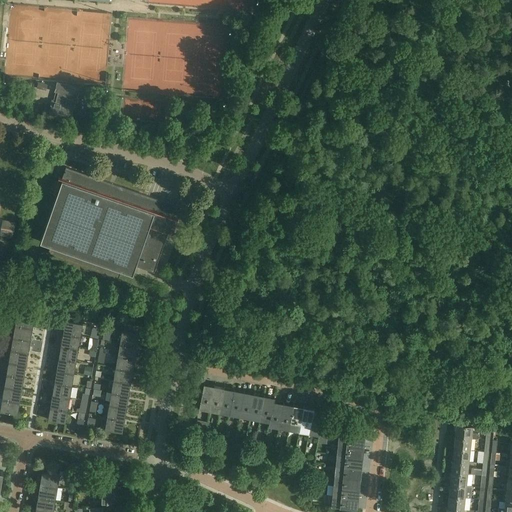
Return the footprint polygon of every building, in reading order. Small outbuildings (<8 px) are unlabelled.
[(79,88),(58,82),(55,91),(58,92),(56,101),(52,100),(48,117),(69,123),(74,105),(67,104),(69,95),(77,97),(79,88)] [(177,205),(114,183),(66,166),(40,240),(51,244),(48,253),(119,278),(122,269),(133,272),(136,264),(154,271),(168,231),(173,233),(175,227),(174,226),(177,218),(173,217),(177,205)] [(3,219),(0,231),(0,235),(12,238),(16,221),(3,219)] [(35,315),(17,312),(15,324),(33,327),(35,315)] [(83,323),(65,320),(63,332),(81,335),(83,323)] [(30,339),(33,327),(15,324),(13,336),(30,339)] [(90,337),(94,337),(98,338),(99,335),(96,335),(98,327),(92,326),(90,337)] [(140,333),(122,330),(120,342),(137,345),(140,333)] [(61,345),(79,348),(81,335),(63,332),(61,345)] [(11,349),(28,352),(30,339),(13,336),(11,349)] [(137,345),(120,342),(118,354),(135,357),(137,345)] [(59,357),(76,360),(79,348),(61,345),(59,357)] [(26,364),(28,352),(11,349),(8,361),(26,364)] [(135,357),(118,354),(116,367),(133,370),(135,357)] [(79,356),(78,364),(89,366),(90,359),(79,356)] [(57,369),(74,372),(76,360),(59,357),(57,369)] [(24,377),(26,364),(8,361),(6,373),(24,377)] [(133,370),(116,367),(113,379),(131,382),(133,370)] [(55,382),(72,385),(74,372),(57,369),(55,382)] [(22,389),(24,377),(6,373),(4,386),(22,389)] [(131,382),(113,379),(111,391),(129,394),(131,382)] [(52,394),(70,397),(72,385),(55,382),(52,394)] [(204,382),(199,408),(210,409),(215,384),(204,382)] [(220,411),(224,386),(215,384),(210,409),(220,411)] [(20,401),(22,389),(4,386),(2,398),(20,401)] [(224,386),(220,411),(230,413),(235,388),(224,386)] [(235,388),(230,413),(240,415),(245,390),(235,388)] [(245,390),(240,415),(250,417),(255,391),(245,390)] [(129,394),(111,391),(109,404),(127,407),(129,394)] [(255,391),(250,417),(260,419),(265,393),(255,391)] [(274,399),(275,395),(265,393),(260,419),(269,421),(269,420),(270,421),(274,399)] [(50,406),(68,409),(70,397),(52,394),(50,406)] [(0,410),(17,414),(20,401),(2,398),(0,397),(0,410)] [(269,421),(268,425),(279,427),(284,401),(274,399),(270,421),(269,420),(269,421)] [(284,401),(279,427),(289,429),(294,403),(284,401)] [(299,430),(304,405),(294,403),(289,429),(299,430)] [(107,416),(124,419),(127,407),(109,404),(107,416)] [(309,432),(314,407),(304,405),(299,430),(309,432)] [(48,419),(66,422),(68,409),(50,406),(48,419)] [(319,434),(324,409),(314,407),(309,432),(319,434)] [(105,428),(122,431),(124,419),(107,416),(105,428)] [(360,430),(363,419),(357,417),(354,428),(360,430)] [(88,418),(87,426),(93,427),(95,419),(88,418)] [(473,425),(456,423),(455,435),(471,437),(478,437),(478,432),(472,432),(473,425)] [(365,436),(339,433),(338,443),(364,446),(365,436)] [(470,449),(471,437),(455,435),(454,447),(470,449)] [(363,456),(364,446),(338,443),(337,453),(363,456)] [(454,447),(453,459),(469,461),(470,449),(454,447)] [(363,456),(337,453),(336,464),(362,466),(363,456)] [(451,471),(468,473),(469,461),(453,459),(451,471)] [(360,477),(362,466),(336,464),(335,474),(360,477)] [(60,474),(42,471),(40,483),(58,486),(60,474)] [(466,484),(468,473),(451,471),(450,483),(466,484)] [(360,477),(335,474),(333,484),(359,487),(360,477)] [(503,488),(506,489),(511,489),(511,477),(508,477),(507,483),(503,483),(503,488)] [(100,500),(100,501),(114,501),(114,492),(116,493),(116,486),(114,486),(114,484),(102,484),(102,478),(80,478),(79,493),(94,493),(94,500),(100,500)] [(40,483),(38,496),(56,498),(58,486),(40,483)] [(465,496),(466,490),(472,491),(472,485),(466,484),(450,483),(449,495),(465,496)] [(333,484),(332,494),(358,497),(359,487),(333,484)] [(331,504),(357,507),(358,497),(332,494),(331,504)] [(464,508),(465,496),(449,495),(447,507),(464,508)] [(36,508),(54,511),(56,498),(38,496),(36,508)] [(498,506),(497,511),(499,511),(511,511),(511,501),(505,501),(504,507),(498,506)]
